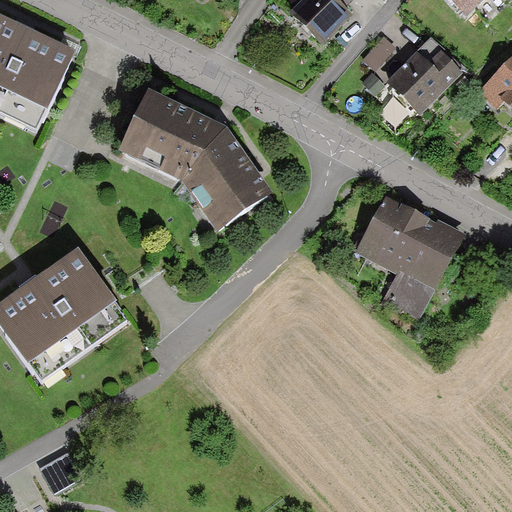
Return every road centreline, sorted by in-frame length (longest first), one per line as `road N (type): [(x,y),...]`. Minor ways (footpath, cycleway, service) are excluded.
road 1 (residential): [(343,144),(312,214),(91,418),(0,473)]
road 2 (residential): [(511,238),(343,144)]
road 3 (residential): [(209,69),(53,0)]
road 4 (unknown): [(300,120),(396,0)]
road 5 (residential): [(343,144),(209,69)]
